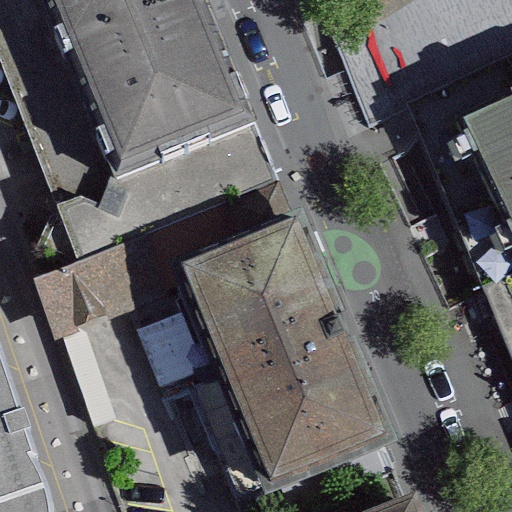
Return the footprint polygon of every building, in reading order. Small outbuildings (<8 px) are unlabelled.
[(53,0),(126,193),(268,140),(214,0),(53,0)] [(511,109),(463,133),(511,240),(511,109)] [(421,150),(486,293),(511,281),(511,240),(463,133),(421,150)] [(279,169),(268,140),(126,193),(57,218),(41,262),(80,278),(151,249),(164,280),(182,272),(301,224),(279,169)] [(301,224),(182,272),(277,507),(396,459),(301,224)] [(80,278),(48,291),(72,350),(175,307),(164,280),(151,249),(80,278)] [(511,281),(486,293),(511,352),(511,281)] [(47,511),(0,373),(0,511),(47,511)]
